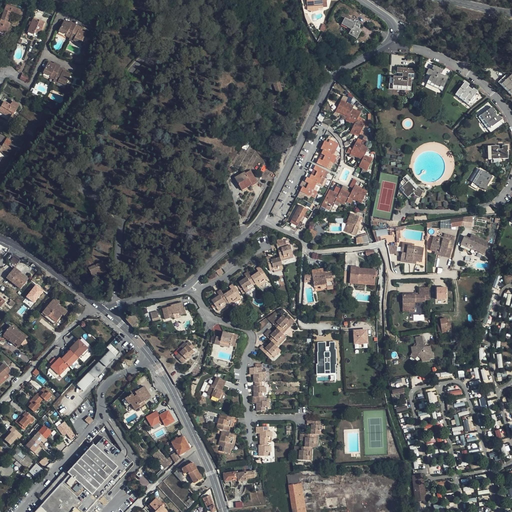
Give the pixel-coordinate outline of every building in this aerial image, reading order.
[(323,7),(327,7),(326,0),(304,0),(305,3),(306,3),(307,6),(318,5),(318,8),(323,8),(323,7)] [(361,12),(364,7),(354,0),(348,0),(347,2),(361,12)] [(7,5),(0,22),(0,30),(6,33),(10,23),(8,22),(11,12),(19,15),(21,10),(7,5)] [(345,18),(349,21),(351,16),(341,11),(339,15),(345,18)] [(88,20),(95,21),(96,15),(96,14),(94,13),(89,13),(88,20)] [(336,19),(342,23),(345,18),(339,15),(336,19)] [(345,18),(342,23),(341,24),(351,29),(348,34),(357,39),(361,30),(358,28),(360,25),(356,22),(355,24),(349,21),(345,18)] [(39,34),(44,22),(40,21),(39,22),(33,20),(28,32),(34,34),(34,33),(39,34)] [(69,38),(75,26),(76,24),(70,21),(69,22),(64,20),(59,31),(67,35),(66,36),(69,38)] [(295,34),(289,21),(277,27),(283,40),(295,34)] [(82,29),(75,26),(69,38),(68,40),(72,41),(73,40),(81,43),(86,33),(81,30),(82,29)] [(326,67),(322,61),(318,64),(321,70),(326,67)] [(54,80),(60,68),(61,66),(55,63),(54,65),(48,62),(43,73),(51,78),(51,79),(54,80)] [(66,71),(60,68),(54,80),(53,82),(56,83),(57,82),(65,86),(71,75),(66,72),(66,71)] [(430,76),(427,81),(431,82),(431,83),(439,87),(439,86),(443,88),(447,78),(428,69),(426,75),(428,76),(429,75),(430,76)] [(20,79),(27,82),(29,76),(23,73),(20,79)] [(506,75),(502,79),(504,81),(502,83),(505,87),(504,89),(511,96),(511,95),(511,73),(511,74),(508,77),(506,75)] [(400,87),(400,90),(410,91),(411,85),(412,85),(413,78),(389,76),(388,89),(392,89),(392,83),(398,84),(397,86),(400,87)] [(282,92),(278,80),(273,82),(277,93),(282,92)] [(431,82),(427,81),(426,84),(441,91),(443,88),(439,86),(439,87),(431,83),(431,82)] [(463,84),(456,93),(464,100),(463,102),(470,107),(479,95),(463,84)] [(464,100),(456,93),(454,95),(463,102),(464,100)] [(340,112),(344,102),(340,100),(336,110),(340,112)] [(0,108),(0,111),(10,118),(13,113),(14,114),(19,105),(13,101),(10,105),(4,101),(0,108)] [(349,104),(344,102),(340,112),(344,114),(349,104)] [(348,116),(352,108),(353,106),(349,104),(344,114),(348,116)] [(351,120),(356,110),(352,108),(348,116),(347,118),(351,120)] [(490,108),(480,115),(487,124),(485,125),(490,133),(502,124),(490,108)] [(355,122),(356,120),(360,112),(356,110),(351,120),(355,122)] [(0,115),(8,121),(10,118),(0,111),(0,115)] [(487,124),(480,115),(479,117),(485,125),(487,124)] [(355,132),(360,122),(356,120),(355,122),(354,125),(351,130),(355,132)] [(364,124),(360,122),(355,132),(359,134),(364,124)] [(28,129),(33,134),(38,128),(33,123),(28,129)] [(7,138),(4,143),(9,146),(12,141),(7,138)] [(322,150),(330,154),(332,150),(336,143),(329,140),(327,143),(324,141),(320,149),(322,150)] [(4,143),(1,147),(2,147),(0,150),(0,151),(5,154),(9,147),(9,146),(4,143)] [(354,155),(359,144),(355,143),(350,153),(354,155)] [(363,147),(359,144),(354,155),(358,157),(363,147)] [(490,146),(491,160),(491,164),(502,163),(502,159),(507,159),(507,146),(502,146),(502,150),(498,150),(498,146),(490,146)] [(367,148),(363,147),(358,157),(362,159),(364,155),(367,148)] [(333,155),(330,154),(322,150),(320,154),(324,156),(323,159),(329,162),(333,155)] [(368,157),(364,155),(362,159),(361,161),(359,165),(363,167),(368,157)] [(372,159),(368,157),(363,167),(367,169),(372,159)] [(326,169),(329,162),(323,159),(321,161),(318,160),(316,164),(326,169)] [(315,174),(322,177),(325,171),(315,166),(313,170),(316,172),(315,174)] [(480,170),(477,174),(479,175),(476,180),(474,179),(472,182),(484,190),(492,177),(480,170)] [(244,186),(246,188),(251,185),(251,186),(257,183),(250,171),(245,174),(245,175),(238,179),(236,181),(241,188),(244,186)] [(319,184),(322,177),(315,174),(314,177),(310,175),(308,179),(316,183),(319,184)] [(415,190),(418,188),(406,175),(404,177),(415,190)] [(420,190),(418,188),(415,190),(404,177),(402,179),(406,183),(401,187),(404,191),(402,192),(407,198),(412,193),(415,196),(417,197),(419,198),(423,191),(420,190)] [(313,190),(316,183),(308,179),(306,178),(304,182),(308,184),(307,187),(313,190)] [(353,197),(358,188),(354,185),(349,195),(353,197)] [(310,197),(313,190),(307,187),(305,189),(302,188),(300,192),(310,197)] [(362,190),(358,188),(353,197),(358,199),(362,190)] [(340,201),(345,191),(341,189),(336,199),(340,201)] [(328,202),(333,192),(329,190),(324,200),(328,202)] [(366,192),(362,190),(358,199),(362,201),(366,192)] [(349,193),(345,191),(340,201),(344,203),(349,193)] [(337,194),(333,192),(328,202),(332,204),(337,194)] [(299,206),(291,221),(298,225),(302,217),(303,217),(307,210),(299,206)] [(351,213),(347,223),(346,227),(345,232),(355,236),(362,217),(351,213)] [(461,224),(463,217),(452,218),(453,225),(461,224)] [(405,225),(396,227),(396,242),(398,242),(398,237),(399,237),(399,230),(402,230),(402,228),(404,228),(405,227),(405,225)] [(313,240),(316,233),(310,230),(307,237),(313,240)] [(368,242),(366,235),(359,238),(361,244),(368,242)] [(460,245),(470,250),(472,246),(475,248),(475,249),(485,254),(488,246),(485,245),(487,242),(471,235),(469,238),(464,236),(460,245)] [(449,241),(442,239),(433,236),(429,251),(434,252),(445,255),(444,257),(449,259),(451,250),(447,248),(449,241)] [(443,237),(442,239),(449,241),(447,248),(451,250),(454,240),(443,237)] [(276,244),(277,247),(284,246),(283,244),(285,243),(284,241),(282,241),(282,239),(277,240),(278,243),(276,244)] [(413,244),(402,243),(400,253),(401,253),(406,253),(406,246),(412,247),(413,244)] [(282,250),(278,251),(280,257),(280,259),(284,258),(289,257),(288,255),(292,253),(290,245),(281,248),(282,250)] [(399,262),(404,263),(405,260),(416,262),(421,263),(423,249),(412,247),(406,246),(406,253),(401,253),(399,262)] [(472,246),(470,250),(474,251),(474,250),(484,255),(485,254),(475,249),(475,248),(472,246)] [(94,266),(89,256),(82,259),(84,264),(87,263),(93,278),(107,272),(103,262),(94,266)] [(270,271),(274,270),(273,270),(278,268),(278,267),(282,266),(280,259),(280,257),(271,260),(270,256),(266,257),(270,271)] [(264,280),(268,278),(259,266),(256,268),(258,272),(251,277),(255,284),(259,282),(260,283),(264,280)] [(350,283),(358,284),(358,281),(374,283),(375,269),(359,268),(359,267),(351,266),(350,283)] [(20,290),(26,282),(18,276),(20,273),(14,268),(6,278),(20,290)] [(312,274),(312,276),(314,286),(326,284),(327,287),(333,286),(332,281),(332,278),(331,272),(326,273),(326,271),(312,274)] [(252,286),(255,284),(251,277),(247,272),(244,274),(246,277),(239,282),(243,289),(247,287),(248,288),(252,286)] [(18,276),(26,282),(28,279),(20,273),(18,276)] [(40,283),(36,280),(31,286),(35,289),(40,283)] [(237,298),(237,299),(240,296),(232,284),(229,286),(231,290),(223,295),(228,302),(232,300),(233,301),(237,298)] [(436,287),(436,299),(447,299),(447,286),(436,287)] [(419,288),(419,293),(419,294),(403,295),(403,307),(409,307),(408,308),(415,309),(415,302),(425,302),(425,300),(429,300),(429,288),(419,288)] [(225,304),(228,302),(223,295),(220,290),(217,292),(219,295),(211,300),(216,308),(220,305),(220,307),(225,304)] [(505,305),(509,305),(511,294),(504,293),(503,297),(507,298),(505,305)] [(54,298),(42,313),(48,317),(50,314),(58,320),(62,315),(64,316),(67,312),(58,305),(59,303),(54,298)] [(180,309),(184,308),(184,305),(182,306),(181,303),(170,306),(170,307),(162,309),(165,319),(173,317),(173,315),(179,313),(181,313),(180,309)] [(156,310),(150,313),(153,321),(160,319),(156,310)] [(48,317),(42,313),(41,314),(54,325),(58,320),(50,314),(48,317)] [(490,324),(491,318),(488,317),(489,314),(485,313),(483,323),(490,324)] [(272,324),(275,321),(277,319),(276,318),(274,317),(275,315),(274,314),(268,319),(272,324)] [(132,315),(126,320),(127,321),(133,328),(134,328),(136,329),(137,328),(138,327),(139,326),(139,324),(138,322),(132,315)] [(274,326),(277,329),(282,334),(294,322),(288,316),(285,318),(283,316),(280,319),(276,322),(277,323),(274,326)] [(447,322),(447,318),(440,319),(440,321),(438,321),(439,328),(441,327),(442,331),(442,333),(447,332),(447,331),(452,330),(450,322),(447,322)] [(10,342),(18,332),(11,326),(6,332),(4,334),(10,339),(9,341),(10,342)] [(275,345),(278,342),(281,339),(280,337),(283,334),(282,334),(277,329),(270,335),(272,337),(269,339),(272,342),(275,345)] [(366,330),(354,331),(354,344),(367,343),(366,330)] [(6,338),(9,341),(10,339),(4,334),(6,332),(4,331),(3,331),(1,331),(0,331),(0,338),(1,339),(3,340),(4,339),(5,339),(6,338)] [(26,339),(18,332),(10,342),(18,348),(26,339)] [(220,343),(230,345),(234,347),(237,336),(222,332),(221,338),(216,337),(214,344),(220,345),(220,343)] [(279,344),(286,338),(283,334),(280,337),(281,339),(278,342),(279,344)] [(412,352),(416,352),(416,354),(422,358),(422,359),(422,360),(422,362),(430,360),(430,358),(434,358),(433,353),(432,353),(431,346),(424,347),(423,337),(416,338),(417,346),(416,347),(411,348),(412,352)] [(70,368),(79,359),(81,356),(83,357),(89,350),(78,340),(74,344),(75,345),(73,347),(72,346),(69,350),(70,351),(61,360),(59,363),(57,362),(54,359),(49,364),(52,367),(51,369),(60,377),(68,367),(70,368)] [(187,345),(176,356),(182,363),(188,357),(194,352),(192,350),(194,347),(188,341),(186,343),(187,345)] [(269,358),(272,355),(276,352),(274,351),(278,348),(275,345),(272,342),(265,348),(262,345),(259,348),(269,358)] [(336,373),(335,342),(329,342),(329,346),(325,347),(325,342),(317,342),(318,374),(336,373)] [(274,357),(281,351),(278,348),(274,351),(276,352),(272,355),(274,357)] [(103,370),(116,356),(109,350),(88,372),(95,379),(103,370)] [(416,361),(422,360),(422,359),(422,358),(416,354),(416,352),(412,352),(410,356),(416,361)] [(4,364),(0,366),(0,380),(10,371),(4,364)] [(261,382),(264,382),(264,378),(265,378),(265,372),(261,372),(261,367),(250,368),(250,374),(253,374),(255,374),(255,377),(253,377),(253,382),(255,382),(261,382)] [(219,399),(222,392),(221,392),(226,381),(217,377),(213,385),(211,385),(207,394),(219,399)] [(482,391),(479,380),(469,382),(473,394),(482,391)] [(262,387),(261,382),(255,382),(255,386),(253,386),(253,389),(255,389),(255,391),(254,391),(254,397),(265,396),(265,393),(266,393),(266,387),(262,387)] [(46,394),(48,392),(44,387),(38,394),(40,396),(44,392),(46,394)] [(141,389),(147,399),(151,397),(144,387),(141,389)] [(404,388),(391,390),(393,399),(395,398),(397,411),(407,410),(404,388)] [(143,402),(147,399),(141,389),(135,393),(136,394),(133,396),(132,394),(122,401),(126,407),(131,404),(135,411),(145,404),(143,402)] [(427,392),(429,403),(438,402),(436,391),(427,392)] [(52,395),(48,392),(46,394),(44,392),(40,396),(38,394),(35,397),(41,402),(43,399),(46,401),(52,395)] [(256,411),(267,411),(267,407),(268,407),(268,401),(265,401),(265,396),(254,397),(252,397),(252,403),(256,403),(257,403),(257,406),(256,406),(256,411)] [(38,405),(41,402),(35,397),(33,400),(36,403),(34,405),(32,404),(29,408),(35,413),(40,406),(38,405)] [(484,397),(479,399),(482,411),(487,409),(484,397)] [(27,406),(29,408),(32,404),(34,405),(36,403),(33,400),(27,406)] [(430,418),(429,410),(418,411),(420,420),(430,418)] [(146,418),(151,427),(162,421),(164,425),(163,426),(164,427),(174,422),(168,412),(159,417),(157,412),(146,418)] [(23,420),(18,425),(24,430),(31,423),(29,421),(32,418),(26,413),(24,416),(25,417),(23,420)] [(219,418),(216,428),(228,431),(229,427),(231,422),(230,421),(231,417),(223,415),(222,419),(219,418)] [(15,423),(18,425),(23,420),(20,417),(15,423)] [(465,431),(474,430),(473,420),(464,421),(465,431)] [(322,421),(307,421),(307,425),(311,425),(310,434),(315,434),(318,435),(319,435),(320,430),(321,430),(321,426),(322,421)] [(71,431),(65,422),(57,428),(63,437),(66,434),(70,431),(71,431)] [(44,424),(25,445),(33,452),(42,441),(43,442),(53,432),(44,424)] [(453,434),(464,432),(462,425),(452,428),(453,434)] [(260,434),(260,441),(267,441),(271,441),(271,437),(272,437),(272,431),(268,431),(268,427),(256,427),(256,433),(260,434)] [(10,435),(5,440),(11,445),(18,438),(16,436),(19,433),(13,428),(10,431),(12,432),(10,435)] [(70,431),(66,434),(71,440),(75,437),(70,431)] [(232,438),(233,434),(225,432),(224,436),(221,435),(218,445),(225,447),(223,452),(229,453),(231,444),(233,438),(232,438)] [(312,447),(313,447),(313,443),(315,443),(315,434),(310,434),(307,434),(307,438),(305,438),(304,447),(310,447),(312,447)] [(35,511),(86,511),(132,461),(105,436),(96,445),(94,443),(68,471),(71,473),(35,511)] [(189,450),(183,437),(172,443),(179,456),(189,450)] [(259,456),(270,455),(270,452),(271,452),(271,446),(267,446),(267,441),(260,441),(260,445),(259,445),(259,456)] [(310,447),(304,447),(301,446),(301,450),(299,450),(299,460),(307,460),(307,456),(309,456),(310,447)] [(499,451),(489,453),(490,458),(494,457),(495,461),(501,460),(499,451)] [(17,455),(23,460),(26,457),(20,452),(17,455)] [(168,461),(157,452),(152,457),(165,469),(170,464),(169,463),(173,460),(172,459),(168,461)] [(175,463),(177,462),(179,460),(175,453),(170,456),(172,459),(173,460),(175,463)] [(44,466),(49,460),(44,456),(39,462),(44,466)] [(26,457),(23,460),(21,463),(26,468),(32,461),(26,457)] [(14,471),(4,463),(0,467),(0,473),(6,479),(14,471)] [(193,463),(189,465),(181,469),(185,476),(186,476),(188,474),(194,484),(202,479),(193,463)] [(238,479),(238,481),(239,484),(246,483),(246,478),(254,477),(254,471),(239,473),(239,476),(237,477),(238,479)] [(224,474),(224,481),(238,479),(237,477),(239,476),(239,473),(239,472),(224,474)] [(288,486),(301,483),(299,473),(287,475),(288,486)] [(425,494),(423,475),(416,476),(416,478),(413,479),(415,501),(423,501),(422,495),(425,494)] [(301,483),(288,486),(292,511),(305,511),(301,483)] [(213,511),(216,511),(210,496),(203,499),(207,508),(210,507),(211,511),(213,511)] [(167,511),(168,511),(164,508),(163,509),(161,507),(162,506),(163,505),(156,498),(150,505),(152,508),(151,509),(153,511),(167,511)]
